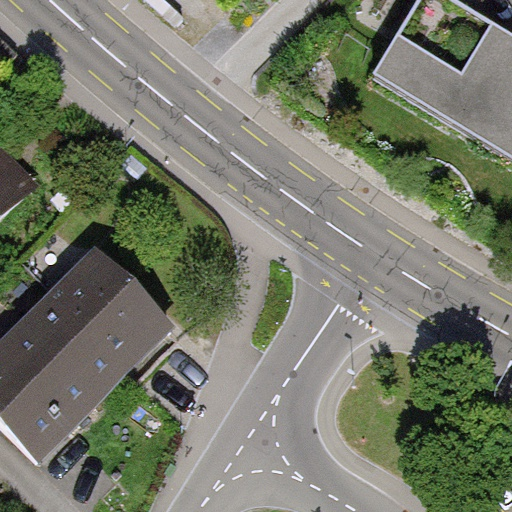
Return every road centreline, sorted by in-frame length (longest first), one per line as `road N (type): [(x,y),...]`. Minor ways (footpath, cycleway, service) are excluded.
road 1 (tertiary): [(372,259),(51,0)]
road 2 (unclassified): [(372,259),(249,449)]
road 3 (tertiary): [(511,333),(372,259)]
